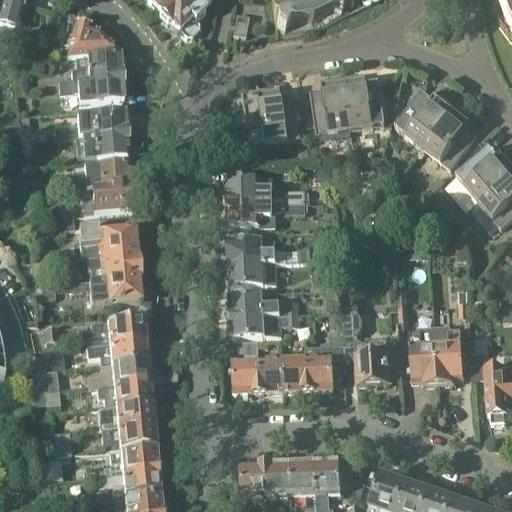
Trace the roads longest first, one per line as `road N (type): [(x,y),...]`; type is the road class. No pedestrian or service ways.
road 1 (residential): [(200,437),(191,197),(179,113)]
road 2 (residential): [(511,482),(361,430),(200,437)]
road 3 (residential): [(374,48),(259,71),(179,113)]
road 4 (residential): [(179,113),(125,24),(95,0)]
